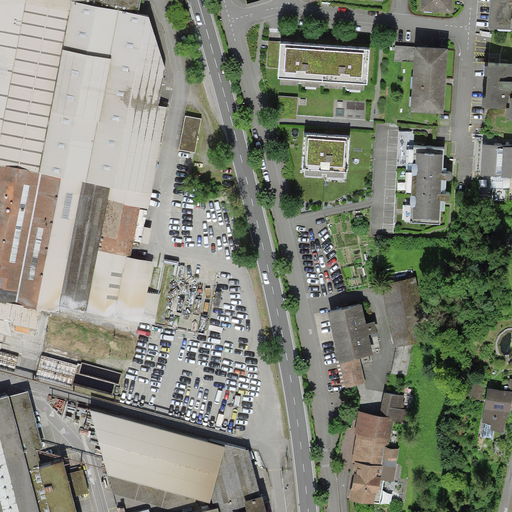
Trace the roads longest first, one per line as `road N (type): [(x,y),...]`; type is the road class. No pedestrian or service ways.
road 1 (unknown): [(159,0),(181,81),(163,228),(173,245),(226,258),(240,278),(271,386),(274,466)]
road 2 (primary): [(198,0),(272,286),(307,511)]
road 3 (residential): [(332,511),(312,353),(231,20)]
road 4 (residential): [(288,7),(469,26)]
road 5 (residential): [(469,26),(461,157)]
